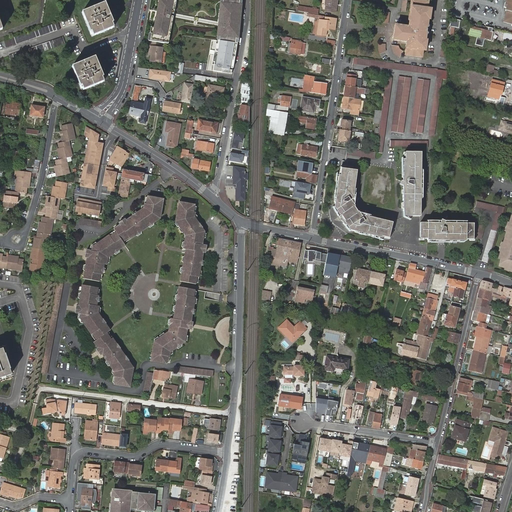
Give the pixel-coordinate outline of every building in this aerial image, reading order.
[(173,15),(175,0),(155,0),(154,8),(158,9),(154,29),(151,28),(148,42),(168,45),(173,15)] [(240,0),(220,0),(217,24),(215,40),(217,41),(237,44),(240,0)] [(336,0),(326,0),(325,11),(335,13),(337,1),(336,0)] [(408,25),(403,25),(403,28),(402,27),(400,30),(399,34),(399,35),(400,37),(402,37),(402,40),(406,40),(408,43),(406,54),(421,56),(422,49),(423,49),(424,39),(425,34),(427,23),(427,18),(429,7),(427,7),(427,1),(421,0),(412,0),(410,20),(411,20),(410,23),(408,25)] [(511,0),(506,0),(505,3),(507,3),(511,5),(511,8),(506,6),(505,9),(506,9),(504,15),(503,20),(511,22),(511,0)] [(81,12),(91,37),(114,27),(104,3),(81,12)] [(327,28),(334,30),(336,20),(325,18),(325,21),(320,20),(318,35),(326,36),(327,28)] [(58,22),(4,40),(7,48),(61,29),(58,22)] [(403,28),(403,25),(397,24),(395,39),(402,40),(402,37),(400,37),(399,35),(399,34),(400,30),(402,27),(403,28)] [(469,36),(485,40),(490,41),(493,33),(488,31),(471,27),(469,36)] [(63,37),(9,55),(11,62),(24,58),(38,53),(66,44),(63,37)] [(181,59),(190,59),(192,41),(183,40),(181,59)] [(291,43),(289,53),(299,54),(300,49),(298,49),(298,47),(301,48),(302,43),(297,42),(297,41),(292,40),(291,43)] [(231,75),(237,44),(217,41),(212,72),(231,75)] [(380,55),(387,53),(386,45),(379,45),(380,55)] [(399,57),(400,58),(403,54),(402,52),(401,50),(399,48),(399,46),(393,45),(393,48),(394,50),(395,52),(396,55),(397,56),(399,57)] [(161,57),(164,58),(165,54),(161,53),(162,49),(155,48),(150,47),(148,55),(151,56),(150,62),(160,63),(161,57)] [(440,47),(439,57),(447,59),(449,48),(440,47)] [(72,65),(81,90),(104,81),(94,57),(72,65)] [(437,69),(353,58),(353,64),(436,75),(437,69)] [(487,65),(485,73),(497,77),(498,73),(492,71),(493,67),(487,65)] [(171,71),(149,69),(148,79),(170,81),(171,71)] [(441,79),(447,79),(447,70),(437,69),(436,75),(436,78),(441,79)] [(217,83),(218,78),(197,74),(196,79),(217,83)] [(347,74),(346,86),(355,87),(356,76),(347,74)] [(378,135),(375,153),(381,154),(391,78),(386,77),(382,103),(381,115),(380,119),(379,124),(378,135)] [(404,135),(411,78),(400,77),(392,133),(404,135)] [(434,136),(441,79),(436,78),(429,135),(434,136)] [(417,79),(410,133),(422,134),(429,81),(417,79)] [(505,82),(492,79),(487,97),(500,101),(505,82)] [(238,104),(241,105),(249,106),(250,83),(243,82),(238,104)] [(310,88),(310,93),(325,95),(326,84),(313,82),(312,88),(310,88)] [(193,85),(184,84),(181,101),(190,102),(193,85)] [(135,86),(130,114),(141,117),(140,123),(146,124),(151,99),(145,98),(144,104),(137,102),(139,92),(140,92),(141,87),(135,86)] [(208,86),(205,99),(213,101),(214,97),(222,98),(223,89),(208,86)] [(365,89),(355,87),(346,86),(344,97),(354,98),(355,93),(364,94),(365,89)] [(280,104),(280,106),(288,107),(290,97),(282,96),(281,100),(276,99),(275,104),(280,104)] [(303,97),(301,111),(315,113),(316,105),(319,105),(320,100),(303,97)] [(359,111),(360,99),(354,98),(344,97),(342,108),(350,110),(359,111)] [(180,104),(165,101),(163,111),(179,114),(180,104)] [(17,105),(10,104),(6,104),(4,113),(15,115),(19,115),(21,107),(21,104),(17,103),(17,105)] [(280,106),(266,103),(266,109),(267,109),(272,110),(287,113),(288,107),(280,106)] [(238,123),(249,125),(250,106),(249,106),(241,105),(238,123)] [(38,107),(31,106),(30,115),(42,117),(44,107),(38,106),(38,107)] [(287,113),(272,110),(269,133),(283,135),(287,113)] [(309,118),(309,117),(304,116),(304,118),(298,117),(297,122),(306,124),(305,128),(314,129),(316,119),(309,118)] [(198,121),(197,127),(200,128),(200,131),(216,133),(217,124),(198,121)] [(341,121),(340,130),(350,131),(351,122),(341,121)] [(511,123),(501,121),(498,130),(511,133),(511,123)] [(68,141),(74,139),(71,123),(61,126),(62,131),(63,134),(60,134),(62,142),(68,141)] [(169,133),(167,146),(177,148),(180,125),(166,123),(165,132),(169,133)] [(190,124),(186,124),(185,133),(190,134),(192,135),(193,130),(189,129),(190,124)] [(98,135),(85,127),(83,135),(89,138),(80,187),(94,189),(102,144),(96,143),(98,135)] [(350,131),(340,130),(338,140),(348,142),(350,131)] [(243,134),(234,132),(232,139),(239,140),(242,141),(243,134)] [(239,140),(232,139),(231,148),(237,150),(239,140)] [(66,158),(72,157),(68,141),(62,142),(58,143),(59,148),(60,151),(57,151),(59,159),(66,158)] [(211,147),(212,145),(197,142),(196,148),(200,149),(199,151),(212,153),(213,148),(211,147)] [(304,146),(302,155),(315,157),(317,148),(304,146)] [(130,155),(117,147),(109,161),(113,163),(121,168),(130,155)] [(375,153),(348,149),(347,155),(374,159),(375,153)] [(404,159),(404,207),(405,207),(405,215),(421,215),(421,152),(405,152),(405,159),(404,159)] [(241,156),(230,154),(228,161),(236,163),(242,163),(243,156),(241,156)] [(57,176),(69,173),(66,158),(59,159),(55,160),(56,165),(57,168),(55,168),(57,176)] [(199,161),(197,170),(209,172),(210,164),(199,161)] [(298,161),(296,172),(299,172),(307,174),(311,174),(313,163),(299,161),(298,161)] [(242,163),(236,163),(235,183),(239,183),(239,185),(238,185),(237,200),(247,200),(249,164),(242,163)] [(113,168),(106,167),(103,186),(108,187),(107,191),(114,192),(115,187),(113,187),(116,172),(112,171),(113,168)] [(340,215),(354,206),(351,200),(352,199),(355,200),(355,198),(353,197),(357,171),(341,168),(340,176),(339,175),(334,206),(340,215)] [(150,174),(144,173),(123,169),(121,178),(118,195),(126,197),(130,179),(148,182),(150,174)] [(27,172),(16,170),(15,176),(17,176),(16,192),(18,192),(26,193),(27,188),(27,186),(29,186),(31,172),(27,172)] [(307,174),(299,172),(298,175),(307,177),(306,178),(308,179),(308,182),(315,184),(316,176),(307,174)] [(60,198),(64,199),(67,183),(56,181),(55,186),(55,189),(53,189),(51,197),(60,198)] [(311,184),(295,181),(292,197),(303,199),(305,193),(309,194),(311,184)] [(18,192),(16,192),(5,190),(3,207),(14,208),(15,203),(15,200),(17,201),(18,192)] [(53,218),(56,219),(60,198),(51,197),(47,196),(46,204),(48,204),(47,207),(45,217),(53,218)] [(126,220),(121,225),(114,229),(115,231),(93,247),(92,251),(88,250),(87,258),(83,278),(98,281),(100,275),(101,275),(103,265),(107,265),(108,258),(124,246),(125,246),(123,243),(153,222),(152,220),(157,217),(157,215),(160,216),(162,199),(148,196),(146,203),(144,203),(143,209),(126,220)] [(294,202),(280,199),(272,196),(270,204),(269,208),(290,213),(294,202)] [(101,203),(77,199),(75,211),(99,215),(101,203)] [(498,206),(476,201),(475,207),(496,212),(498,206)] [(204,252),(205,244),(203,244),(204,231),(194,216),(195,212),(193,211),(194,204),(178,202),(175,219),(177,219),(176,223),(185,235),(183,248),(185,249),(179,280),(196,283),(198,276),(200,276),(204,252)] [(358,212),(354,206),(340,215),(344,221),(358,212)] [(498,206),(496,212),(480,262),(486,264),(504,207),(498,206)] [(299,222),(304,223),(305,211),(295,210),(293,223),(299,224),(299,222)] [(362,218),(358,212),(344,221),(350,230),(379,239),(380,237),(387,239),(391,224),(366,217),(366,215),(364,215),(364,216),(362,218)] [(48,234),(50,234),(53,218),(45,217),(42,216),(42,222),(41,224),(39,224),(37,232),(48,234)] [(511,216),(510,216),(507,224),(506,228),(505,232),(502,243),(500,248),(499,252),(497,259),(499,260),(497,268),(501,269),(505,270),(510,272),(511,272),(511,216)] [(88,219),(79,217),(78,222),(100,227),(101,221),(96,220),(94,220),(93,220),(88,219)] [(428,241),(465,243),(466,241),(472,241),(473,225),(421,222),(421,239),(428,239),(428,241)] [(480,241),(484,228),(479,226),(475,239),(480,241)] [(33,248),(45,250),(48,234),(37,232),(37,238),(36,240),(34,240),(33,248)] [(291,241),(279,239),(276,251),(272,250),(269,264),(280,266),(280,265),(286,266),(287,262),(297,264),(301,243),(291,241)] [(43,266),(45,250),(33,248),(31,256),(33,257),(33,259),(32,264),(30,264),(29,270),(42,271),(43,266)] [(325,263),(327,254),(319,253),(319,252),(315,251),(315,252),(305,250),(303,258),(311,260),(311,263),(316,264),(317,261),(325,263)] [(0,254),(0,267),(7,268),(8,257),(3,257),(0,256),(0,254)] [(339,256),(327,254),(325,263),(323,274),(335,277),(336,271),(338,260),(339,256)] [(8,257),(7,268),(22,271),(24,260),(18,259),(16,258),(16,257),(8,255),(8,257)] [(351,258),(339,256),(338,260),(336,271),(348,274),(351,258)] [(415,265),(410,264),(406,276),(410,278),(409,279),(412,280),(412,279),(422,281),(424,272),(414,270),(415,265)] [(426,267),(424,272),(422,281),(421,283),(419,283),(418,289),(417,292),(423,293),(424,291),(431,268),(426,267)] [(368,283),(371,272),(356,269),(354,280),(358,281),(357,285),(363,286),(364,283),(368,283)] [(403,282),(405,274),(402,273),(402,272),(396,270),(393,280),(400,282),(400,281),(401,281),(403,282)] [(378,274),(371,272),(368,283),(382,286),(384,277),(378,276),(378,274)] [(453,281),(447,279),(445,286),(451,288),(455,288),(464,291),(465,291),(467,284),(453,281)] [(57,281),(57,283),(41,372),(46,373),(62,281),(57,281)] [(481,283),(479,288),(489,291),(490,288),(491,283),(482,281),(481,283)] [(78,306),(76,313),(81,314),(81,317),(96,341),(94,342),(99,349),(103,354),(115,372),(114,377),(116,377),(114,384),(129,387),(133,370),(130,370),(131,368),(127,362),(128,361),(108,332),(110,330),(110,329),(99,313),(100,306),(96,306),(98,295),(96,295),(97,287),(82,285),(78,306)] [(191,329),(192,322),(196,297),(194,297),(195,289),(178,286),(174,316),(173,318),(171,318),(169,330),(156,340),(155,344),(154,343),(151,360),(167,363),(168,357),(171,357),(172,352),(186,341),(188,328),(191,329)] [(502,287),(498,286),(496,290),(495,293),(500,295),(507,297),(511,298),(511,290),(504,288),(502,291),(501,291),(502,287)] [(316,290),(310,289),(310,291),(305,290),(305,288),(298,287),(295,301),(305,303),(307,300),(313,301),(316,290)] [(464,291),(455,288),(452,297),(460,299),(461,294),(463,295),(464,291)] [(478,291),(477,298),(487,300),(490,301),(492,296),(506,300),(507,297),(500,295),(495,293),(489,291),(479,288),(478,291)] [(263,290),(262,300),(271,301),(272,291),(263,290)] [(433,298),(428,297),(427,300),(426,300),(421,318),(426,320),(425,323),(429,324),(430,320),(432,321),(434,312),(434,311),(437,302),(432,301),(433,298)] [(477,298),(475,305),(485,308),(490,309),(491,307),(489,307),(486,306),(487,300),(477,298)] [(460,304),(451,302),(448,315),(457,317),(460,304)] [(475,305),(473,311),(483,314),(485,308),(475,305)] [(347,316),(359,319),(361,312),(360,311),(357,312),(352,311),(350,309),(349,309),(347,316)] [(473,311),(471,320),(472,320),(471,323),(480,326),(481,324),(484,325),(487,315),(483,314),(473,311)] [(448,315),(446,315),(443,325),(451,327),(453,322),(455,323),(457,317),(448,315)] [(418,328),(416,335),(421,336),(426,337),(429,324),(425,323),(426,320),(421,318),(419,324),(423,325),(423,326),(422,329),(418,328)] [(294,327),(287,320),(278,328),(292,343),(307,328),(300,322),(294,327)] [(477,337),(474,350),(485,353),(485,349),(487,349),(489,339),(491,330),(477,326),(475,336),(477,337)] [(449,334),(447,342),(457,345),(459,337),(449,334)] [(371,337),(363,335),(362,345),(370,346),(371,337)] [(427,350),(430,338),(426,337),(421,336),(418,346),(423,347),(423,349),(427,350)] [(418,348),(396,343),(395,349),(402,351),(402,355),(412,358),(412,356),(425,359),(427,350),(423,349),(418,348)] [(0,349),(0,378),(12,375),(3,349),(0,349)] [(469,370),(481,373),(485,357),(484,357),(485,353),(474,350),(469,370)] [(327,356),(325,370),(334,371),(334,367),(348,370),(349,360),(327,356)] [(390,358),(388,366),(397,368),(399,360),(390,358)] [(178,372),(213,377),(213,371),(179,366),(178,372)] [(298,375),(298,376),(303,376),(303,367),(294,367),(294,368),(284,368),(284,375),(294,375),(298,375)] [(409,369),(406,381),(419,384),(422,372),(409,369)] [(150,394),(154,372),(148,371),(143,393),(150,394)] [(458,383),(456,393),(472,397),(472,395),(470,395),(470,393),(469,393),(470,386),(471,381),(460,378),(458,383)] [(189,380),(187,390),(200,393),(202,383),(189,380)] [(499,385),(499,383),(493,381),(491,389),(498,390),(499,385)] [(378,385),(378,383),(370,382),(367,397),(376,399),(377,394),(375,393),(377,385),(378,385)] [(359,384),(356,383),(355,388),(354,392),(357,393),(356,399),(362,400),(365,384),(360,383),(359,384)] [(389,390),(390,386),(382,384),(379,394),(378,399),(378,400),(380,401),(382,394),(387,394),(388,389),(389,390)] [(396,395),(398,388),(390,386),(389,390),(387,400),(394,402),(395,400),(396,395)] [(403,397),(405,390),(398,388),(396,395),(395,400),(398,401),(399,396),(403,397)] [(417,398),(418,393),(405,390),(403,397),(403,398),(405,399),(399,418),(406,419),(412,397),(417,398)] [(347,391),(345,403),(351,405),(353,392),(347,391)] [(307,403),(307,392),(300,392),(299,403),(307,403)] [(325,414),(327,400),(315,398),(315,410),(319,411),(319,408),(322,409),(321,413),(325,414)] [(475,398),(470,417),(477,418),(479,413),(482,401),(483,399),(475,398)] [(43,400),(44,404),(46,404),(47,407),(44,408),(39,408),(40,414),(49,413),(50,411),(52,410),(53,412),(58,411),(64,412),(65,401),(57,400),(53,401),(53,399),(49,399),(43,400)] [(335,417),(338,401),(327,400),(325,414),(325,415),(335,417)] [(86,413),(90,413),(94,413),(95,404),(74,402),(73,411),(86,413)] [(118,419),(120,403),(109,402),(106,418),(118,419)] [(433,415),(434,415),(436,408),(426,406),(422,423),(432,425),(434,417),(433,416),(433,415)] [(401,408),(393,407),(389,423),(393,423),(393,425),(397,425),(401,408)] [(490,409),(481,408),(478,419),(488,421),(490,409)] [(371,428),(379,429),(381,418),(379,417),(377,417),(378,414),(375,413),(374,416),(373,422),(371,428)] [(165,419),(157,418),(156,421),(156,423),(155,430),(155,432),(160,432),(160,431),(160,430),(160,428),(161,429),(163,429),(168,430),(169,422),(165,421),(165,419)] [(177,419),(169,418),(169,419),(169,422),(168,430),(167,433),(171,433),(172,432),(172,430),(172,429),(173,429),(175,429),(180,430),(181,422),(177,421),(177,419)] [(210,418),(209,427),(207,427),(207,429),(218,430),(220,419),(210,418)] [(150,430),(155,430),(156,423),(152,423),(152,420),(144,419),(143,433),(147,434),(147,432),(147,431),(147,429),(148,429),(149,430),(150,430)] [(466,428),(468,422),(457,419),(452,437),(467,440),(469,429),(466,428)] [(86,429),(85,438),(94,439),(96,422),(85,420),(84,429),(86,429)] [(62,433),(62,430),(62,423),(51,422),(50,440),(64,441),(64,437),(62,437),(62,433)] [(281,423),(271,422),(270,426),(271,426),(268,450),(267,450),(267,454),(268,454),(266,464),(277,466),(278,455),(277,455),(278,452),(279,452),(280,441),(279,441),(281,427),(280,427),(281,423)] [(503,443),(504,440),(507,431),(492,427),(488,439),(493,440),(496,441),(491,457),(499,459),(500,454),(505,455),(507,447),(507,446),(503,445),(503,443)] [(101,433),(100,444),(118,446),(119,435),(101,433)] [(125,448),(126,435),(120,434),(119,435),(118,446),(118,447),(125,448)] [(208,434),(207,442),(217,443),(218,435),(208,434)] [(0,435),(0,441),(3,442),(1,448),(0,447),(0,457),(6,459),(7,453),(6,453),(7,449),(8,449),(11,438),(0,435)] [(342,443),(320,438),(318,450),(340,455),(340,457),(350,459),(346,477),(353,478),(356,463),(366,465),(367,458),(369,445),(355,442),(354,447),(342,445),(342,443)] [(298,445),(294,444),(291,462),(296,462),(297,459),(305,460),(308,442),(299,440),(298,445)] [(369,445),(367,458),(383,462),(385,453),(386,450),(373,447),(373,446),(369,445)] [(53,467),(62,468),(63,460),(61,460),(62,458),(63,458),(64,449),(51,447),(50,459),(54,459),(53,466),(53,467)] [(408,458),(420,461),(421,458),(423,459),(424,452),(411,449),(408,458)] [(466,468),(468,461),(438,455),(436,462),(466,468)] [(174,461),(168,461),(167,469),(171,469),(171,472),(179,473),(181,458),(177,458),(177,459),(176,460),(176,462),(175,462),(174,462),(174,461)] [(202,470),(211,471),(211,467),(210,466),(211,462),(211,460),(200,458),(199,464),(199,466),(203,466),(202,470)] [(404,465),(420,469),(422,461),(420,461),(408,458),(406,458),(404,465)] [(155,470),(167,471),(167,469),(168,461),(168,459),(164,459),(164,461),(163,460),(161,460),(156,460),(155,470)] [(129,464),(129,463),(113,461),(113,471),(123,472),(123,470),(128,471),(129,464)] [(486,464),(468,461),(466,468),(484,471),(486,464)] [(87,467),(86,467),(85,471),(84,471),(84,478),(97,479),(98,464),(87,463),(87,467)] [(141,466),(129,464),(128,471),(128,473),(132,474),(141,475),(141,466)] [(506,468),(486,464),(484,471),(503,475),(506,468)] [(388,467),(382,466),(379,478),(379,479),(380,479),(384,480),(385,472),(387,472),(388,467)] [(59,481),(60,478),(60,474),(62,474),(62,471),(49,469),(47,485),(59,486),(59,481)] [(273,473),(267,473),(265,488),(295,492),(297,477),(291,476),(291,477),(290,477),(290,476),(286,475),(286,473),(279,472),(278,474),(275,474),(275,475),(273,474),(273,473)] [(316,480),(314,490),(324,492),(323,495),(333,497),(335,487),(329,486),(330,479),(336,480),(337,476),(328,474),(327,479),(323,478),(322,482),(322,483),(319,483),(319,481),(316,480)] [(201,476),(200,484),(209,485),(210,477),(201,476)] [(406,485),(416,488),(418,479),(408,477),(406,485)] [(380,479),(379,479),(376,493),(383,495),(384,490),(382,489),(384,480),(380,479)] [(495,483),(483,480),(482,484),(486,485),(483,496),(493,499),(496,489),(494,489),(494,487),(495,483)] [(0,491),(0,492),(8,495),(17,497),(18,495),(22,496),(24,489),(3,482),(0,491)] [(88,483),(77,482),(76,492),(77,492),(76,500),(78,500),(77,501),(81,501),(80,505),(82,505),(81,509),(90,510),(91,502),(94,503),(95,499),(96,496),(95,489),(87,488),(88,483)] [(414,496),(416,488),(406,485),(404,494),(414,496)] [(197,500),(198,493),(196,493),(196,491),(206,493),(206,489),(189,487),(188,491),(192,491),(191,497),(188,498),(188,500),(189,501),(194,502),(195,500),(197,500)] [(127,511),(127,509),(129,509),(130,509),(133,510),(133,505),(137,505),(136,510),(136,511),(141,511),(145,511),(148,511),(148,509),(150,509),(151,509),(152,509),(154,510),(155,497),(153,497),(152,497),(151,497),(149,497),(149,494),(130,492),(126,492),(113,491),(113,493),(113,497),(112,499),(115,499),(114,501),(112,501),(112,505),(111,511),(110,511),(127,511)] [(198,493),(197,500),(195,500),(194,502),(206,504),(208,493),(206,493),(196,491),(196,493),(198,493)] [(392,510),(398,511),(409,511),(411,506),(408,505),(409,501),(395,497),(392,510)] [(484,500),(473,497),(471,506),(472,506),(470,511),(487,511),(490,503),(484,501),(484,500)] [(304,498),(303,503),(301,511),(307,511),(309,504),(310,499),(304,498)] [(181,501),(170,500),(167,511),(175,511),(175,510),(171,510),(172,503),(178,504),(178,507),(181,508),(180,511),(189,511),(191,504),(181,502),(181,501)] [(444,511),(446,507),(433,503),(430,511),(444,511)]
